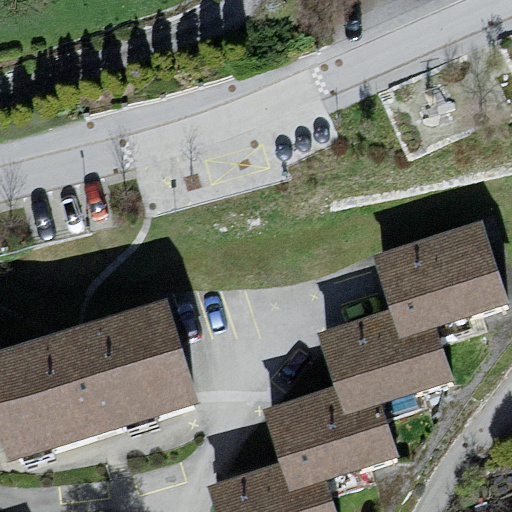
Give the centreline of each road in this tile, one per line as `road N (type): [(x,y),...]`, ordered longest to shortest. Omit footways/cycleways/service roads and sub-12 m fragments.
road 1 (residential): [(511,0),(191,132),(0,182)]
road 2 (residential): [(432,511),(511,410)]
